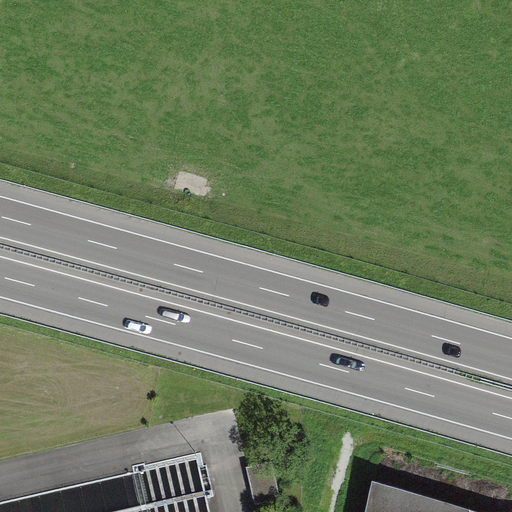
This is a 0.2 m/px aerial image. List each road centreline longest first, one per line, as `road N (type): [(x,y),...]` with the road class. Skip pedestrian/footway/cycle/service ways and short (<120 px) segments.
road 1 (motorway): [(0,278),(511,420)]
road 2 (motorway): [(511,359),(0,217)]
